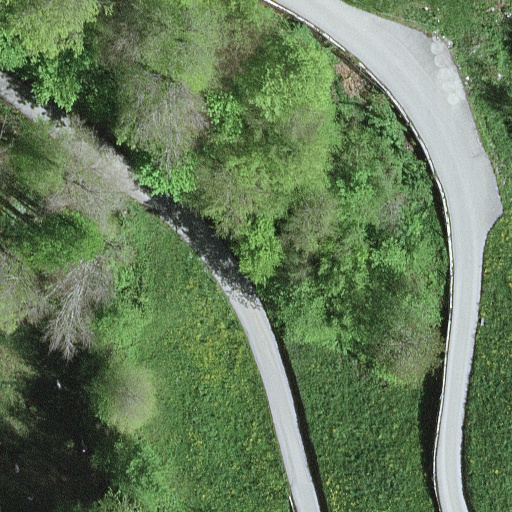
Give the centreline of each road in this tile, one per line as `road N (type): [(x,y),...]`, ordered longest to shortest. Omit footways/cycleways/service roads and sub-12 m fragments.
road 1 (unclassified): [(456,511),(450,464),(468,238),(456,163),(432,112),(395,65),(304,0)]
road 2 (unclassified): [(0,80),(172,204),(220,263),(269,352),(312,511)]
